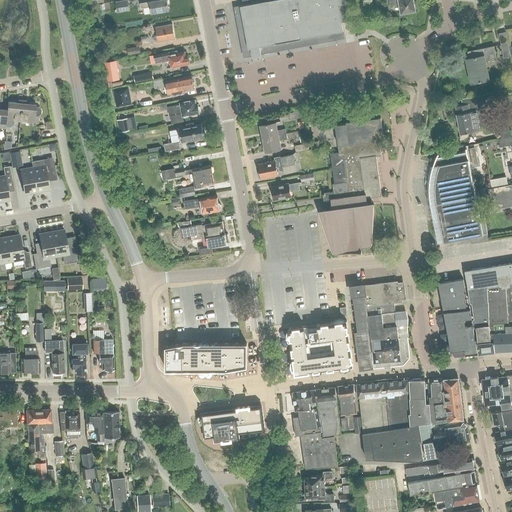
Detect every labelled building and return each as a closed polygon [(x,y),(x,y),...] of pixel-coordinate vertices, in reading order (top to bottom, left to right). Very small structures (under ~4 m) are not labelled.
[(167,0),(159,0),(149,2),(140,4),(141,9),(150,7),(151,13),(169,10),(167,0)] [(243,54),(318,39),(319,43),(328,41),(327,38),(344,34),(341,21),(350,19),(345,0),(249,0),(250,4),(233,7),(243,54)] [(388,0),(390,6),(399,4),(400,14),(415,11),(413,0),(388,0)] [(128,1),(116,3),(117,13),(129,11),(128,1)] [(156,27),(158,42),(175,39),(172,24),(156,27)] [(508,43),(500,44),(503,58),(511,57),(508,43)] [(494,46),(468,51),(469,58),(467,59),(472,83),(489,79),(485,60),(496,57),(494,46)] [(168,53),(155,56),(156,63),(170,61),(171,68),(189,64),(189,62),(190,61),(189,58),(187,57),(187,56),(185,56),(185,52),(177,53),(177,51),(168,53)] [(108,82),(120,80),(116,60),(104,62),(108,82)] [(154,79),(152,72),(133,75),(135,83),(154,79)] [(166,86),(166,87),(165,88),(166,92),(167,93),(168,94),(170,94),(172,96),(184,94),(185,91),(194,89),(193,87),(195,87),(194,82),(193,82),(191,76),(175,79),(174,77),(162,79),(163,82),(164,82),(165,86),(166,86)] [(124,88),(113,90),(116,107),(129,104),(127,92),(125,93),(124,88)] [(457,114),(460,134),(480,130),(476,111),(480,110),(479,105),(485,104),(484,95),(473,97),(474,103),(456,107),(457,114)] [(8,101),(7,109),(5,126),(9,127),(11,126),(12,125),(13,123),(13,120),(20,121),(22,100),(18,99),(18,102),(8,101)] [(25,103),(26,100),(22,100),(20,121),(34,122),(35,115),(38,115),(40,113),(40,110),(39,107),(36,107),(36,104),(25,103)] [(180,105),(169,107),(172,124),(184,121),(183,117),(185,118),(187,117),(189,116),(199,113),(199,112),(200,110),(200,108),(198,107),(197,105),(195,105),(195,101),(190,102),(189,101),(185,102),(179,103),(180,105)] [(301,111),(288,113),(290,119),(302,117),(301,111)] [(330,153),(333,174),(334,183),(378,177),(375,155),(380,155),(379,140),(383,139),(380,118),(336,124),(339,152),(330,153)] [(117,121),(119,132),(129,130),(127,119),(117,121)] [(178,129),(169,131),(172,143),(178,142),(181,141),(181,142),(189,140),(189,141),(197,140),(197,139),(204,137),(203,133),(205,133),(204,128),(202,129),(201,124),(194,126),(193,122),(185,124),(186,127),(178,129)] [(260,126),(263,139),(286,135),(285,129),(277,131),(276,123),(260,126)] [(500,129),(501,138),(510,136),(509,128),(500,129)] [(286,135),(263,139),(265,152),(281,149),(279,141),(287,140),(286,135)] [(511,135),(510,136),(501,138),(498,139),(499,147),(511,144),(511,165),(509,166),(511,177),(511,176),(511,135)] [(172,143),(163,145),(165,152),(179,149),(178,142),(172,143)] [(55,143),(48,145),(49,152),(56,150),(55,143)] [(307,143),(294,145),(296,152),(308,150),(307,143)] [(472,166),(479,165),(475,146),(468,147),(472,166)] [(466,149),(466,152),(437,157),(438,154),(437,156),(436,159),(435,161),(434,163),(433,166),(432,168),(431,171),(431,173),(430,176),(430,179),(430,181),(429,184),(429,186),(429,189),(429,191),(429,194),(430,197),(430,199),(430,202),(433,218),(439,217),(442,233),(441,234),(443,243),(448,242),(447,241),(469,237),(471,243),(489,240),(484,218),(480,218),(475,195),(466,149)] [(9,153),(12,167),(22,165),(19,151),(9,153)] [(258,165),(259,173),(258,173),(259,179),(261,178),(261,179),(271,177),(271,178),(277,177),(277,173),(283,172),(282,166),(293,164),(292,156),(274,159),(275,161),(266,163),(266,164),(258,165)] [(45,166),(32,168),(37,192),(49,190),(46,171),(54,170),(52,159),(44,160),(45,166)] [(210,166),(191,169),(184,171),(183,167),(161,172),(163,180),(172,178),(172,177),(185,174),(185,175),(190,174),(191,181),(194,181),(195,187),(213,183),(212,174),(213,174),(212,172),(214,171),(213,168),(211,167),(210,166)] [(4,176),(0,176),(0,201),(9,200),(6,182),(12,181),(9,167),(3,168),(4,176)] [(37,192),(32,168),(20,170),(24,195),(37,192)] [(314,179),(313,177),(313,173),(300,176),(301,182),(314,179)] [(380,195),(378,177),(334,183),(332,183),(333,191),(323,193),(325,210),(319,212),(330,247),(332,250),(335,252),(339,252),(361,250),(361,247),(368,246),(370,245),(371,243),(372,241),(374,204),(367,204),(366,197),(380,195)] [(491,187),(508,184),(506,177),(490,180),(491,187)] [(283,185),(272,187),(274,199),(291,197),(290,192),(299,190),(298,183),(288,185),(288,184),(283,185)] [(193,187),(179,190),(180,197),(194,195),(193,187)] [(503,187),(488,190),(491,209),(503,207),(502,199),(506,198),(503,187)] [(219,211),(219,210),(220,210),(221,208),(221,206),(220,204),(219,203),(217,202),(216,196),(183,201),(185,209),(201,206),(202,214),(219,211)] [(178,226),(181,228),(183,237),(190,236),(191,240),(206,237),(207,246),(198,248),(200,256),(212,254),(210,246),(226,243),(226,242),(228,242),(227,235),(225,235),(225,234),(224,234),(222,222),(206,225),(203,223),(199,223),(200,224),(192,226),(191,220),(177,223),(178,226)] [(64,230),(51,232),(56,257),(63,256),(64,264),(78,261),(75,247),(67,248),(64,230)] [(49,258),(56,257),(51,232),(39,235),(42,253),(36,254),(39,269),(50,266),(49,258)] [(19,235),(7,237),(11,262),(23,260),(24,268),(31,267),(28,252),(22,253),(19,235)] [(4,263),(11,262),(7,237),(0,238),(0,272),(5,271),(4,263)] [(510,283),(511,282),(511,263),(465,271),(468,290),(487,287),(501,285),(501,288),(506,287),(510,286),(510,283)] [(106,287),(105,277),(91,279),(92,288),(106,287)] [(81,288),(81,278),(67,279),(67,289),(81,288)] [(454,356),(455,356),(455,355),(459,355),(461,355),(464,354),(464,355),(478,353),(476,339),(474,340),(474,335),(470,310),(469,297),(466,297),(463,278),(439,283),(451,351),(451,352),(454,355),(454,356)] [(64,280),(42,280),(42,291),(64,291),(64,280)] [(364,284),(367,305),(401,301),(400,295),(405,295),(404,288),(403,288),(402,282),(387,284),(387,282),(364,284)] [(363,284),(351,286),(358,332),(355,332),(359,364),(360,364),(361,365),(371,364),(371,363),(373,363),(363,284)] [(494,345),(495,351),(509,350),(508,323),(506,287),(501,288),(501,285),(487,287),(489,324),(491,342),(493,342),(494,345)] [(477,335),(479,353),(480,353),(494,351),(495,351),(494,345),(493,342),(491,342),(489,324),(487,287),(468,290),(468,294),(470,294),(472,309),(470,310),(474,335),(477,335)] [(402,325),(405,320),(404,315),(400,311),(395,311),(394,302),(367,306),(373,359),(374,363),(403,360),(405,358),(401,325),(402,325)] [(42,341),(42,323),(43,323),(43,313),(36,313),(36,323),(35,323),(36,341),(42,341)] [(347,321),(289,329),(295,374),(353,366),(347,321)] [(112,339),(93,339),(93,353),(100,353),(100,356),(99,356),(99,364),(101,364),(101,371),(105,371),(106,373),(111,373),(112,371),(112,350),(112,339)] [(63,340),(44,341),(45,352),(52,352),(53,372),(55,372),(56,374),(58,374),(60,372),(64,372),(63,340)] [(87,353),(86,344),(71,344),(71,354),(76,354),(76,359),(72,359),(72,372),(76,372),(76,374),(85,374),(85,353),(87,353)] [(166,347),(166,370),(226,370),(247,366),(247,344),(185,344),(166,347)] [(25,348),(25,352),(25,359),(21,359),(21,371),(31,371),(31,372),(40,372),(39,359),(37,359),(37,347),(25,348)] [(0,372),(15,372),(15,353),(0,353),(0,372)] [(482,382),(485,405),(501,403),(501,409),(510,408),(510,403),(510,402),(510,401),(508,376),(507,376),(484,379),(483,382),(482,382)] [(460,397),(458,378),(444,379),(445,389),(440,390),(441,399),(440,399),(440,402),(431,403),(431,422),(462,419),(461,407),(460,397)] [(359,398),(363,433),(367,457),(415,461),(423,459),(420,442),(421,441),(419,424),(409,425),(408,412),(410,412),(408,381),(408,379),(356,384),(357,397),(359,398)] [(425,402),(425,379),(420,379),(417,380),(415,380),(409,380),(409,381),(410,412),(409,412),(410,424),(431,422),(431,403),(431,402),(430,402),(428,402),(425,402)] [(445,389),(444,379),(443,379),(429,379),(429,396),(428,396),(428,402),(431,402),(431,403),(440,402),(440,399),(441,399),(440,390),(445,389)] [(355,397),(353,384),(337,387),(340,415),(345,414),(345,417),(341,418),(342,430),(354,429),(352,413),(356,413),(354,397),(355,397)] [(323,437),(341,434),(336,399),(337,399),(335,387),(315,389),(316,401),(317,401),(318,410),(319,410),(323,437)] [(336,467),(333,435),(320,437),(320,432),(321,432),(317,407),(313,407),(313,402),(316,401),(315,389),(293,392),(295,411),(297,410),(298,417),(292,418),(295,436),(300,435),(304,469),(336,467)] [(238,409),(202,414),(202,416),(203,425),(205,437),(215,436),(215,441),(223,440),(232,439),(239,438),(239,433),(264,430),(262,416),(261,406),(259,406),(250,408),(249,406),(238,408),(238,409)] [(0,428),(10,428),(11,444),(17,443),(16,428),(19,428),(18,410),(0,410),(0,428)] [(42,422),(44,422),(45,434),(53,433),(53,423),(51,423),(50,410),(38,411),(38,420),(42,420),(42,422)] [(511,426),(511,410),(501,412),(501,410),(491,412),(493,423),(498,422),(499,429),(511,426)] [(45,434),(44,422),(42,422),(42,420),(38,420),(38,411),(27,411),(27,424),(38,424),(39,442),(41,442),(41,448),(43,447),(44,447),(44,439),(42,439),(42,434),(45,434)] [(59,413),(61,431),(67,431),(67,436),(69,438),(78,437),(80,435),(79,421),(80,421),(79,411),(65,411),(65,413),(59,413)] [(103,441),(103,424),(102,412),(86,413),(86,423),(94,423),(95,433),(97,433),(98,441),(103,441)] [(118,412),(103,412),(104,443),(109,443),(110,442),(111,441),(112,439),(112,438),(119,438),(118,412)] [(356,432),(363,431),(361,416),(354,417),(356,432)] [(469,440),(467,423),(463,421),(445,424),(445,425),(425,429),(425,430),(423,431),(424,436),(423,436),(424,442),(423,442),(426,458),(436,456),(435,448),(440,448),(442,450),(445,449),(446,447),(449,446),(451,443),(455,442),(456,447),(465,446),(464,445),(464,441),(469,440)] [(41,442),(39,442),(38,424),(27,424),(29,455),(38,455),(38,457),(40,459),(42,459),(42,460),(44,460),(46,460),(46,454),(45,454),(44,447),(43,447),(41,448),(41,442)] [(498,445),(511,441),(511,429),(495,433),(496,436),(497,437),(498,440),(497,441),(498,445)] [(55,456),(63,456),(62,442),(54,442),(55,456)] [(511,445),(498,448),(501,460),(511,457),(511,445)] [(91,453),(81,454),(83,468),(93,466),(92,457),(91,453)] [(474,469),(472,458),(442,463),(437,464),(436,464),(429,465),(405,468),(406,476),(430,473),(430,475),(438,474),(474,469)] [(504,476),(511,473),(511,461),(501,463),(504,476)] [(46,463),(35,464),(35,477),(46,476),(46,463)] [(305,484),(306,487),(324,486),(323,478),(332,478),(331,471),(323,472),(323,474),(309,475),(310,478),(303,478),(303,484),(305,484)] [(474,471),(408,482),(410,494),(476,482),(474,471)] [(124,478),(111,480),(114,510),(127,508),(124,478)] [(476,483),(434,491),(437,508),(480,500),(476,483)] [(304,489),(304,495),(311,495),(311,499),(325,498),(325,501),(333,500),(333,494),(325,495),(324,486),(306,487),(306,489),(304,489)] [(169,494),(161,494),(162,506),(170,506),(169,494)] [(86,497),(87,505),(100,503),(98,495),(86,497)] [(136,496),(137,511),(138,511),(151,511),(149,495),(136,496)] [(350,503),(338,504),(338,511),(351,511),(350,503)]
